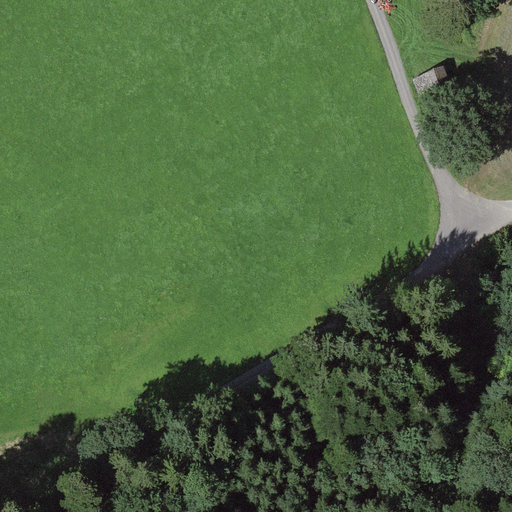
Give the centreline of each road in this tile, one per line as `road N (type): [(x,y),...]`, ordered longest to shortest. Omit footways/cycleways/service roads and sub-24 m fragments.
road 1 (track): [(0,494),(191,416),(415,280),(471,226),(511,211)]
road 2 (residential): [(371,0),(419,131),(471,226)]
